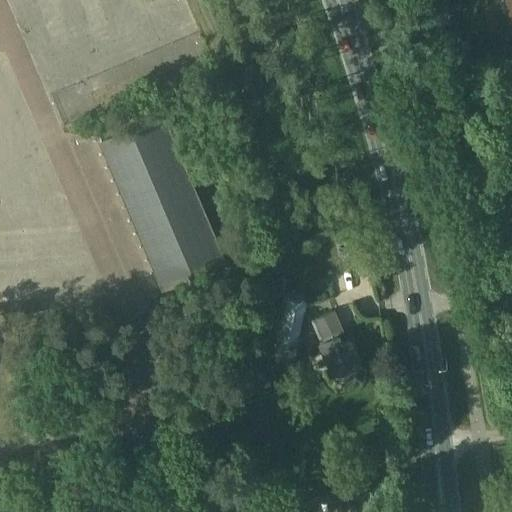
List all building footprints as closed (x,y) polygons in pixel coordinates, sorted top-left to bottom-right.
[(100,140),(162,287),(224,261),(161,114),(100,140)] [(362,227),(360,227),(345,230),(352,264),(368,260),(362,227)] [(284,297),(281,308),(275,339),(297,344),(306,301),(284,297)] [(356,380),(350,366),(359,362),(349,338),(345,340),(332,312),(314,320),(323,339),(318,341),(333,374),(338,388),(356,380)] [(105,500),(104,511),(120,511),(120,500),(105,500)]
